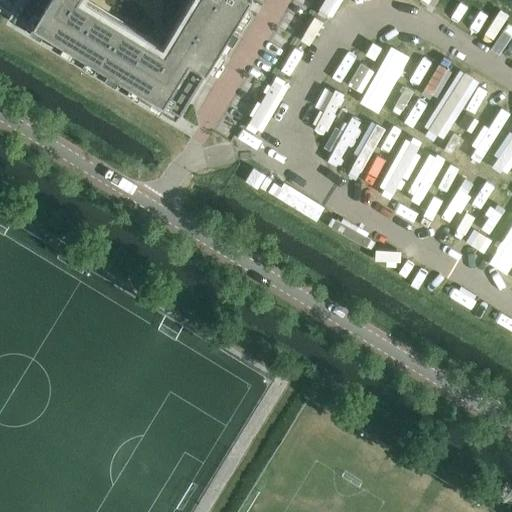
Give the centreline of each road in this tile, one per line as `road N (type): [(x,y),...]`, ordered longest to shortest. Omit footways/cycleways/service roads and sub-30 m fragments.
road 1 (tertiary): [(511,424),(152,205)]
road 2 (tertiary): [(152,205),(0,115)]
